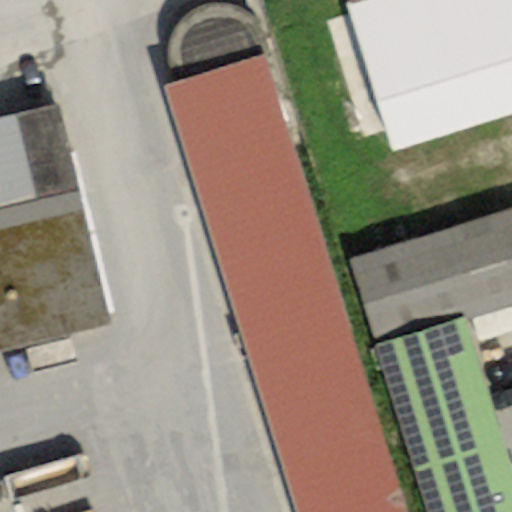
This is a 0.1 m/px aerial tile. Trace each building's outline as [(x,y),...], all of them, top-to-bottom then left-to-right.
[(511,115),(511,0),(371,0),(345,8),(391,154),(511,115)] [(408,511),(264,56),(163,85),(295,511),(408,511)] [(71,99),(0,116),(0,354),(126,324),(71,99)] [(511,213),(348,262),(374,345),(465,317),(511,303),(511,213)] [(511,511),(511,469),(465,317),(374,345),(425,511),(511,511)]
